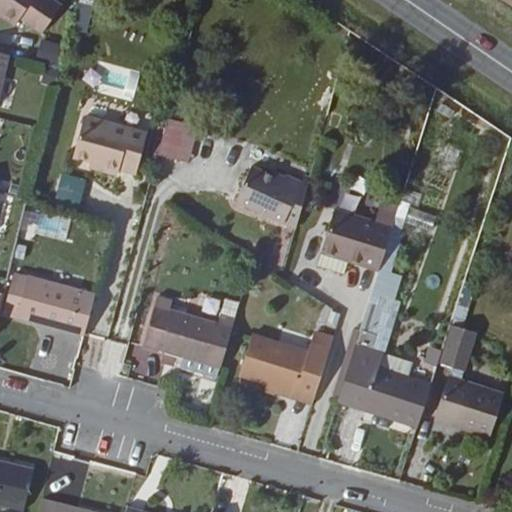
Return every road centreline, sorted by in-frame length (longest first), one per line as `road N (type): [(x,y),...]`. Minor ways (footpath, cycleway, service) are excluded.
road 1 (residential): [(0,395),(437,511)]
road 2 (secondary): [(511,75),(400,0)]
